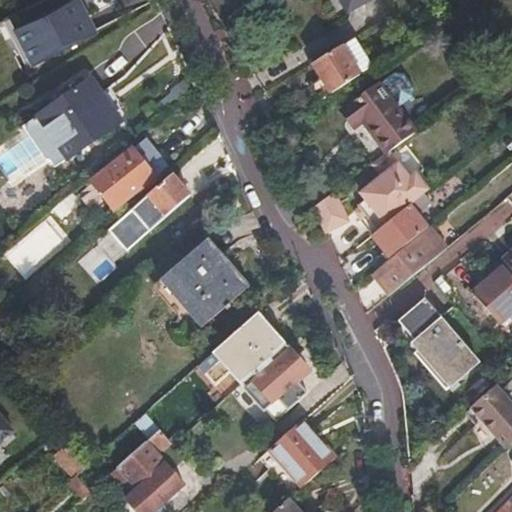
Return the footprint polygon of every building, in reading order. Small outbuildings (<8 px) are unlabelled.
[(80,0),(40,0),(25,8),(29,15),(37,31),(45,47),(66,31),(59,16),(80,0)] [(339,0),(349,14),(371,0),(339,0)] [(25,8),(5,18),(8,27),(29,15),(25,8)] [(355,37),(313,64),(325,81),(310,92),(317,103),(373,66),(355,37)] [(133,62),(144,76),(166,60),(156,46),(133,62)] [(367,120),(388,152),(417,130),(399,106),(413,96),(417,88),(408,74),(399,72),(383,83),(347,108),(359,125),(367,120)] [(61,99),(37,116),(40,121),(5,145),(7,148),(6,149),(5,153),(12,165),(15,166),(18,171),(20,170),(22,173),(57,154),(58,156),(60,154),(64,160),(77,151),(121,122),(101,92),(97,94),(88,80),(61,99)] [(168,167),(146,140),(91,182),(113,210),(168,167)] [(388,152),(372,164),(380,177),(359,191),(364,198),(355,204),(359,210),(365,219),(374,232),(381,226),(415,199),(403,183),(408,179),(388,152)] [(132,209),(149,231),(190,195),(173,174),(132,209)] [(335,192),(322,201),(334,227),(349,220),(335,192)] [(374,232),(370,235),(388,257),(425,227),(416,215),(430,203),(422,194),(415,199),(381,226),(374,232)] [(322,201),(315,206),(327,231),(334,227),(322,201)] [(365,219),(359,210),(354,213),(360,223),(365,219)] [(220,266),(203,245),(163,277),(203,324),(247,287),(226,261),(220,266)] [(511,252),(503,259),(508,264),(473,293),(498,324),(511,313),(511,252)] [(381,279),(391,292),(418,270),(404,253),(393,262),(396,267),(381,279)] [(478,364),(423,301),(398,323),(421,349),(416,353),(449,390),(478,364)] [(21,341),(29,334),(11,311),(2,317),(21,341)] [(286,342),(259,312),(213,353),(240,383),(242,382),(283,344),(286,342)] [(306,364),(286,342),(283,344),(242,382),(276,419),(308,390),(294,374),(306,364)] [(511,403),(495,384),(470,406),(504,446),(511,439),(511,403)] [(0,443),(13,432),(0,417),(0,443)] [(281,462),(315,432),(302,417),(267,446),(281,462)] [(171,443),(160,431),(146,443),(171,470),(184,458),(172,445),(171,443)] [(331,452),(315,432),(281,462),(297,482),(331,452)] [(53,457),(71,478),(76,475),(84,468),(61,442),(55,447),(59,452),(53,457)] [(119,467),(117,468),(137,490),(126,500),(136,511),(150,511),(183,483),(171,470),(146,443),(119,467)] [(511,511),(511,495),(494,511),(511,511)] [(309,511),(307,510),(305,511),(298,511),(286,497),(271,511),(269,511),(309,511)]
